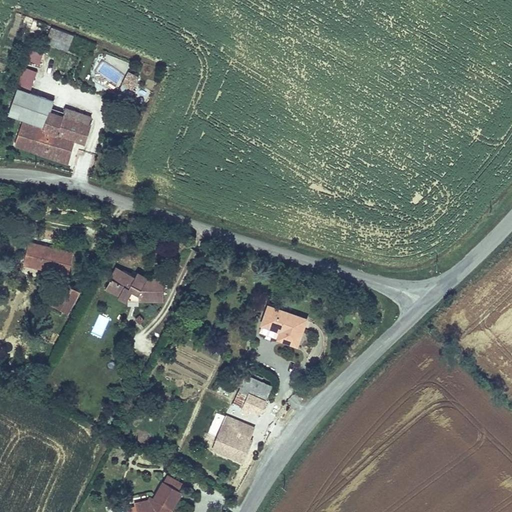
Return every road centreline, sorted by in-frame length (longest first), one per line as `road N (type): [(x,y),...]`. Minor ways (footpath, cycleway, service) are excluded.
road 1 (unclassified): [(426,304),(102,195),(0,176)]
road 2 (tertiary): [(246,511),(310,415),(426,304)]
road 3 (tertiary): [(511,220),(426,304)]
